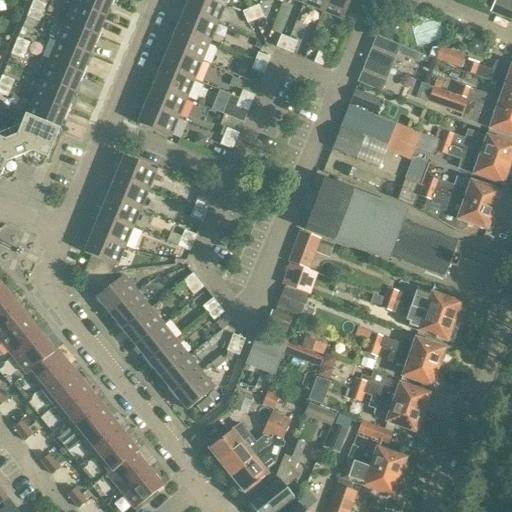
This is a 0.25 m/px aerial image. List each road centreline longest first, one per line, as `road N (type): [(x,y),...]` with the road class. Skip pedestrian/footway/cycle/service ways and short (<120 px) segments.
road 1 (residential): [(232,179),(201,258),(246,318),(338,90)]
road 2 (unclassified): [(197,492),(48,289),(67,236)]
road 3 (residential): [(431,511),(511,285)]
road 4 (residential): [(338,90),(280,69),(232,179)]
road 5 (residential): [(109,128),(160,0)]
road 6 (residential): [(232,179),(109,128)]
